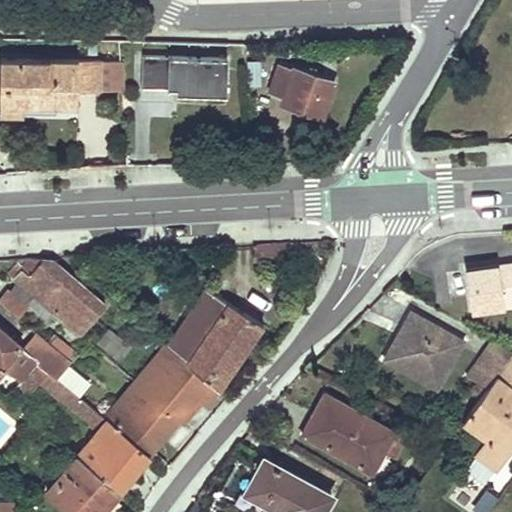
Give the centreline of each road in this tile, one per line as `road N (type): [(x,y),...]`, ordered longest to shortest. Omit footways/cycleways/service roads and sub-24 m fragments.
road 1 (residential): [(162,511),(355,282),(374,248),(378,200)]
road 2 (residential): [(378,200),(0,222)]
road 3 (residential): [(464,0),(390,125),(378,200)]
road 4 (residential): [(378,200),(511,191)]
